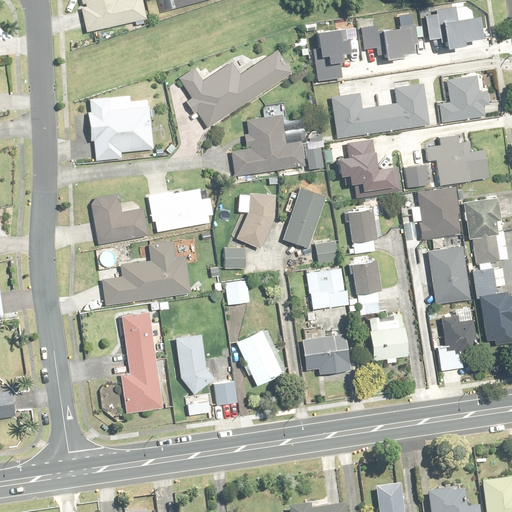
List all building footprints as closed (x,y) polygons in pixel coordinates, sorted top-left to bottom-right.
[(121,30),(120,25),(137,23),(133,0),(71,0),(76,35),(121,30)] [(139,0),(142,9),(158,5),(162,17),(200,6),(198,0),(139,0)] [(410,74),(410,73),(415,73),(410,35),(383,39),(385,59),(371,60),(370,51),(336,55),(338,76),(357,74),(357,80),(410,74)] [(215,71),(187,89),(181,79),(160,91),(187,139),(208,127),(208,126),(234,110),(274,86),(259,62),(223,84),(215,71)] [(459,88),(430,90),(431,113),(419,114),(421,135),(458,131),(458,123),(467,123),(467,115),(472,114),(470,102),(460,103),(459,88)] [(319,150),(343,147),(383,143),(382,140),(412,137),(407,96),(377,99),(379,114),(345,117),(344,102),(314,105),(319,150)] [(95,107),(72,108),(78,173),(100,171),(99,162),(110,161),(110,164),(136,162),(132,112),(106,114),(106,119),(96,119),(95,107)] [(268,124),(229,129),(232,157),(212,160),(215,187),(289,179),(285,151),(272,153),(268,124)] [(436,194),(455,192),(448,140),(422,144),(423,155),(408,157),(410,171),(419,170),(423,197),(436,194)] [(308,157),(288,159),(291,182),(310,180),(308,157)] [(402,170),(380,173),(383,200),(405,197),(402,170)] [(418,173),(404,174),(406,199),(420,198),(418,173)] [(210,197),(202,198),(200,188),(144,196),(148,224),(153,223),(154,233),(214,225),(210,197)] [(88,200),(90,215),(87,215),(92,246),(149,236),(143,206),(123,209),(120,195),(88,200)] [(308,208),(281,198),(262,248),(289,258),(308,208)] [(439,198),(401,202),(406,246),(444,242),(439,198)] [(232,204),(220,204),(220,222),(232,222),(232,204)] [(356,221),(327,226),(331,253),(361,248),(356,221)] [(477,252),(476,248),(479,248),(479,223),(449,223),(449,249),(459,249),(459,253),(456,253),(457,270),(479,269),(478,252),(477,252)] [(252,236),(229,225),(218,248),(241,259),(252,236)] [(318,250),(298,251),(299,274),(320,273),(318,250)] [(158,254),(132,257),(134,271),(105,275),(107,286),(85,289),(89,316),(176,304),(173,277),(162,279),(158,254)] [(226,258),(205,259),(205,278),(227,277),(226,258)] [(448,260),(412,263),(416,310),(452,307),(448,260)] [(359,270),(333,274),(338,306),(365,302),(359,270)] [(326,274),(288,280),(294,322),(332,316),(326,274)] [(487,277),(456,280),(458,297),(489,294),(487,277)] [(231,291),(207,292),(208,318),(232,317),(231,291)] [(205,292),(195,292),(195,303),(205,303),(205,292)] [(499,302),(463,307),(469,353),(505,348),(499,302)] [(112,383),(105,384),(110,424),(147,419),(142,387),(143,387),(134,322),(104,326),(112,383)] [(426,354),(437,352),(439,362),(460,358),(459,350),(461,349),(457,323),(422,328),(426,354)] [(389,324),(351,329),(357,374),(394,369),(389,324)] [(245,338),(217,351),(239,396),(267,383),(245,338)] [(330,344),(284,349),(287,380),(302,379),(303,386),(326,383),(325,376),(333,376),(330,344)] [(188,345),(158,349),(165,394),(195,390),(188,345)] [(221,393),(197,396),(199,417),(223,414),(221,393)] [(499,487),(467,490),(468,511),(511,511),(511,501),(501,502),(499,487)] [(389,511),(387,495),(359,498),(361,511),(389,511)] [(449,511),(449,499),(413,501),(413,511),(449,511)]
